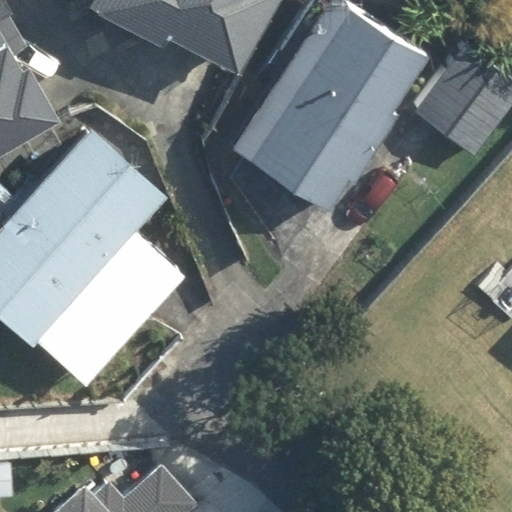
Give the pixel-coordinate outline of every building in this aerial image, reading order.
[(0,0),(0,146),(68,109),(8,0),(0,0)] [(271,0),(107,0),(168,33),(174,22),(240,57),(271,0)] [(363,171),(407,104),(400,99),(436,42),(371,0),(326,0),(240,134),(337,196),(356,167),(363,171)] [(511,105),(511,59),(471,29),(415,105),(478,151),(511,105)] [(174,182),(93,112),(24,191),(0,170),(0,303),(35,334),(42,327),(91,370),(180,266),(135,227),(174,182)] [(123,511),(85,471),(40,511),(123,511)]
